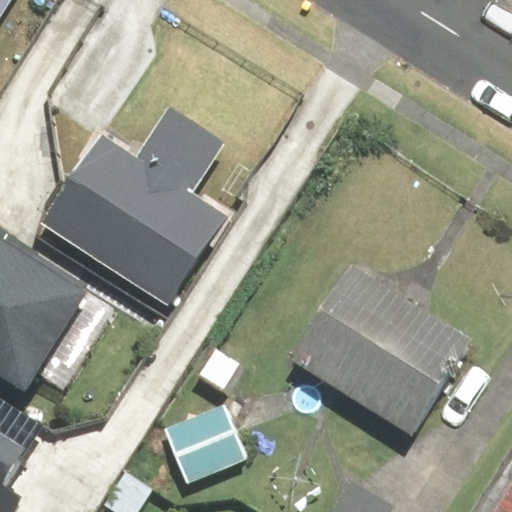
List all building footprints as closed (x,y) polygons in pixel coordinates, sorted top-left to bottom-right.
[(0,0),(0,40),(25,0),(0,0)] [(99,124),(46,215),(180,291),(225,214),(193,196),(219,151),(158,116),(140,148),(99,124)] [(0,249),(0,373),(38,397),(94,306),(0,249)] [(364,270),(306,366),(428,440),(486,343),(364,270)] [(228,409),(163,437),(187,492),(252,464),(228,409)] [(0,410),(0,511),(29,511),(53,472),(15,450),(29,426),(0,410)] [(145,511),(167,471),(105,438),(74,497),(102,511),(145,511)] [(397,511),(357,486),(340,511),(397,511)]
